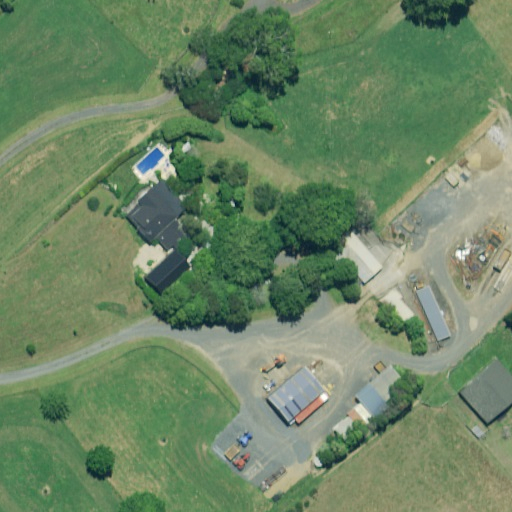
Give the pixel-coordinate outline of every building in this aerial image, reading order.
[(213,113),(190,85),(182,92),(205,119),(213,113)] [(176,216),(150,188),(135,201),(138,204),(124,216),(148,243),(154,237),(166,250),(173,244),(177,248),(190,236),(174,218),(176,216)] [(413,317),(393,291),(381,299),(401,326),(413,317)] [(371,353),(359,339),(354,343),(366,358),(371,353)] [(479,427),(511,397),(511,381),(511,382),(507,385),(488,364),(452,397),(479,427)] [(402,382),(389,366),(367,384),(380,400),(402,382)] [(293,417),(298,424),(328,399),(303,368),(266,399),(286,423),(293,417)] [(370,412),(361,402),(340,421),(349,430),(370,412)]
